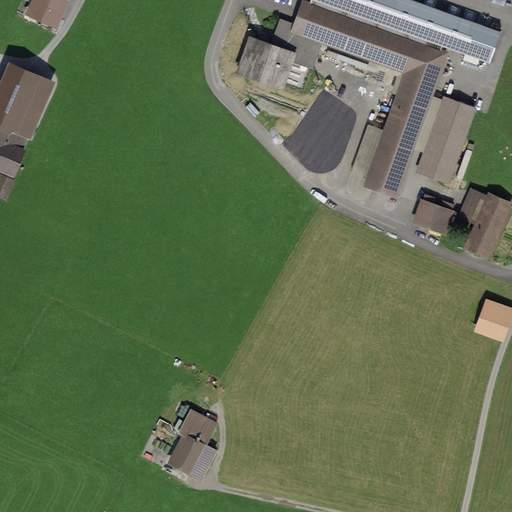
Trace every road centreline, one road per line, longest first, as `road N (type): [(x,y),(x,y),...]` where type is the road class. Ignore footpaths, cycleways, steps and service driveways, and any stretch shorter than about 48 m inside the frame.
road 1 (residential): [(511,276),(426,244),(305,178),(213,78),(211,56),(231,0)]
road 2 (unclassified): [(463,511),(511,329)]
